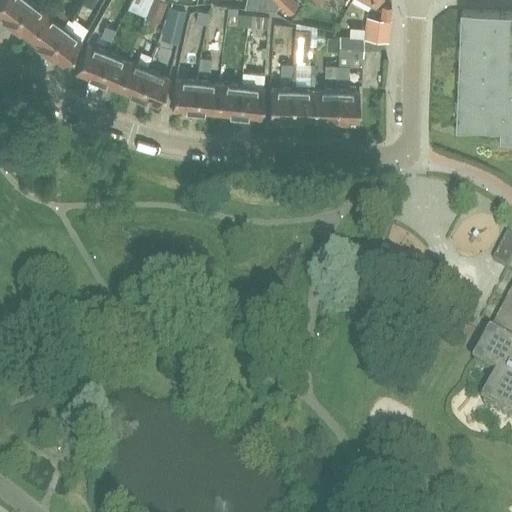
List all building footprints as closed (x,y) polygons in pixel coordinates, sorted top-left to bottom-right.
[(0,0),(0,15),(9,23),(26,0),(0,0)] [(28,0),(26,0),(9,23),(27,37),(45,13),(28,0)] [(149,8),(152,0),(132,0),(128,8),(136,12),(145,16),(149,8)] [(153,0),(148,13),(160,17),(166,2),(160,0),(153,0)] [(273,0),(288,15),(297,6),(290,0),(273,0)] [(185,9),(171,6),(165,30),(179,34),(185,9)] [(387,42),(392,7),(382,6),(380,19),(368,17),(365,39),(387,42)] [(227,15),(236,16),(236,13),(237,8),(228,7),(227,15)] [(203,23),(204,11),(197,10),(195,21),(203,23)] [(511,11),(462,10),(461,35),(466,35),(466,46),(461,45),(460,62),(465,62),(465,72),(460,72),(459,88),(464,88),(464,98),(459,98),(458,115),(463,115),(463,125),(458,125),(458,126),(502,128),(501,137),(502,137),(503,132),(511,132),(511,11)] [(27,37),(45,50),(63,26),(45,13),(27,37)] [(235,25),(248,26),(249,14),(236,13),(236,16),(235,25)] [(249,14),(248,26),(267,28),(269,16),(249,14)] [(85,38),(92,31),(79,18),(72,24),(85,38)] [(105,25),(101,36),(111,40),(116,29),(105,25)] [(63,26),(45,50),(63,64),(81,40),(63,26)] [(306,46),(306,30),(295,30),(294,45),(306,46)] [(338,65),(337,65),(337,78),(348,78),(348,67),(362,68),(362,58),(364,37),(339,36),(338,57),(338,65)] [(95,79),(106,52),(85,43),(75,71),(95,79)] [(95,79),(116,88),(127,60),(106,52),(95,79)] [(211,58),(199,57),(198,69),(210,71),(211,58)] [(127,60),(116,88),(137,96),(148,68),(127,60)] [(280,75),(292,76),(293,63),(280,63),(280,75)] [(324,77),(337,78),(337,65),(324,65),(324,77)] [(169,77),(148,68),(137,96),(158,104),(169,77)] [(243,72),(242,84),(238,114),(261,117),(265,74),(243,72)] [(292,88),(291,118),(313,119),(314,88),(314,77),(305,76),(292,76),(292,88)] [(194,110),(197,80),(175,78),(172,107),(194,110)] [(219,82),(197,80),(194,110),(216,112),(219,82)] [(219,82),(216,112),(238,114),(242,84),(219,82)] [(269,117),(291,118),(292,88),(269,87),(269,117)] [(337,89),(314,88),(313,119),(336,119),(337,89)] [(337,89),(336,119),(358,120),(359,90),(337,89)] [(493,261),(507,269),(511,259),(511,237),(507,235),(493,261)] [(498,377),(483,405),(511,419),(511,294),(475,365),(498,377)]
